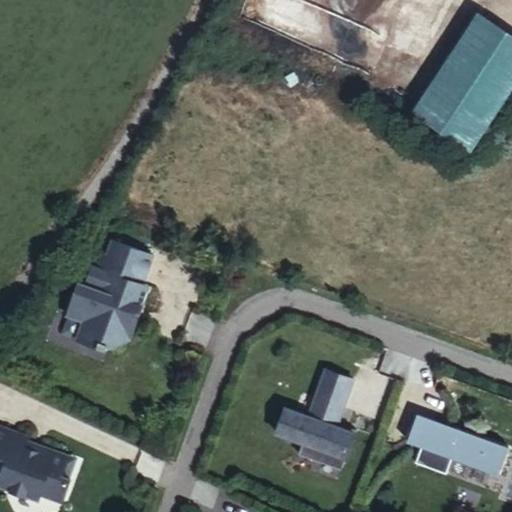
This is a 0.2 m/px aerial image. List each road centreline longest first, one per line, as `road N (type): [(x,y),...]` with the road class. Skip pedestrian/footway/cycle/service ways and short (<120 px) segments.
road 1 (residential): [(511,379),(300,302),(262,303),(236,324),(166,511)]
road 2 (residential): [(0,321),(200,0)]
